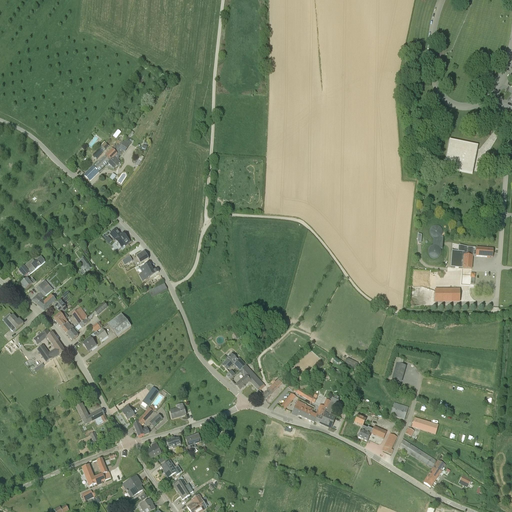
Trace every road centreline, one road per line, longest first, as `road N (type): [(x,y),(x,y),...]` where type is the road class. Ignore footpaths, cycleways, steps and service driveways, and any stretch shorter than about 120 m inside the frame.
road 1 (unclassified): [(170,287),(90,190),(32,137),(0,120)]
road 2 (track): [(222,0),(206,225)]
road 3 (unclassified): [(129,444),(61,335),(0,280)]
road 4 (track): [(511,309),(401,313),(365,297),(328,250)]
road 5 (unclassified): [(170,287),(191,273),(203,229),(217,217),(306,225)]
road 6 (unclassified): [(245,401),(387,465)]
road 7 (unclassified): [(245,401),(198,355),(170,287)]
road 8 (unclassified): [(0,496),(129,444)]
road 9 (unclassified): [(129,444),(245,401)]
